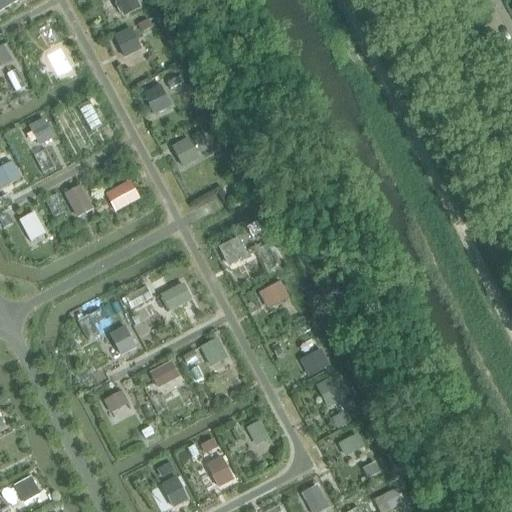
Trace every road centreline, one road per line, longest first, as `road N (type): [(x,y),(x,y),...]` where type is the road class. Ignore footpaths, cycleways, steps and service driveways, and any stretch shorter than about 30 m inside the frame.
road 1 (unknown): [(340,0),(511,331)]
road 2 (unclassified): [(424,0),(511,166)]
